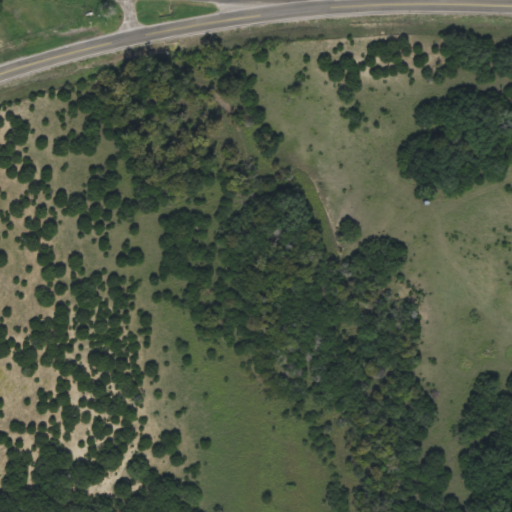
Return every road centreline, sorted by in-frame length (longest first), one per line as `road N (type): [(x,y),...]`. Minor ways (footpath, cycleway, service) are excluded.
road 1 (track): [(360,511),(442,376),(411,4)]
road 2 (secondary): [(511,7),(411,4),(245,19),(0,75)]
road 3 (residential): [(361,8),(238,0)]
